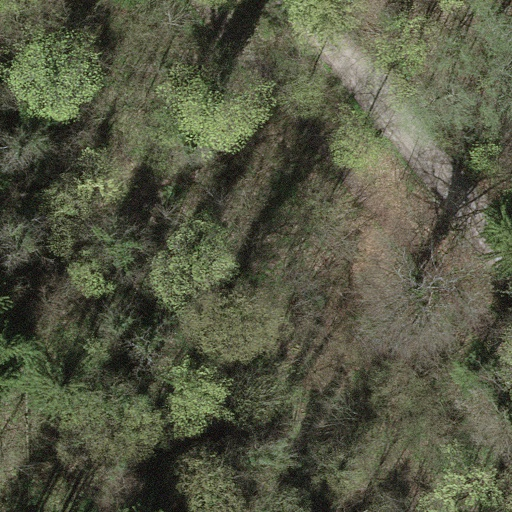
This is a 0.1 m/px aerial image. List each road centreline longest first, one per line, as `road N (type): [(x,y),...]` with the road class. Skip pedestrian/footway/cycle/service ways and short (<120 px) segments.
road 1 (unknown): [(511,342),(234,0)]
road 2 (track): [(511,244),(310,0)]
